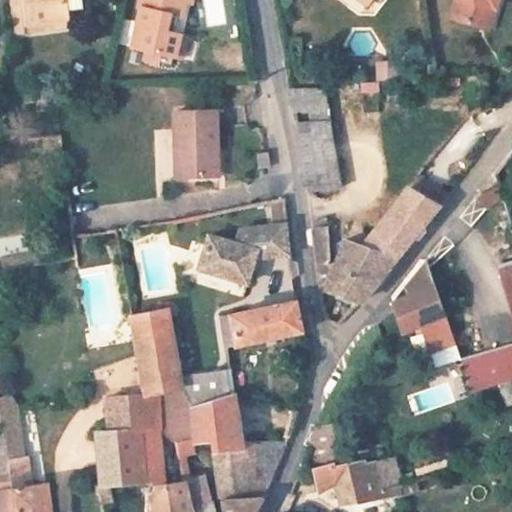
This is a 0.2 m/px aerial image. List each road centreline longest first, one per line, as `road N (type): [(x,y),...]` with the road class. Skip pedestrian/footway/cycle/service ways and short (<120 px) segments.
road 1 (unclassified): [(332,352),(313,316),(264,0)]
road 2 (unclassified): [(511,136),(332,352)]
road 3 (unclassified): [(332,352),(264,511)]
